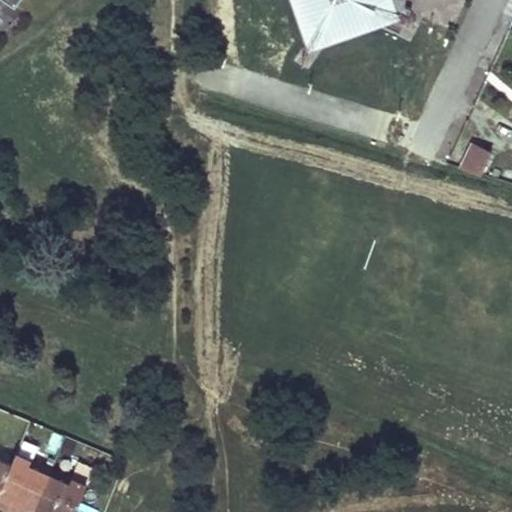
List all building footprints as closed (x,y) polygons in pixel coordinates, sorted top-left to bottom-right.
[(398,32),(408,9),(402,6),(403,0),(294,0),(310,44),(373,21),(398,32)] [(472,141),(459,169),(481,175),(492,150),(472,141)] [(0,507),(4,496),(30,507),(34,495),(46,500),(57,505),(54,511),(81,511),(95,481),(60,465),(24,450),(20,459),(0,450),(0,507)] [(34,495),(30,507),(40,511),(41,511),(46,500),(34,495)] [(46,500),(41,511),(54,511),(57,505),(46,500)]
